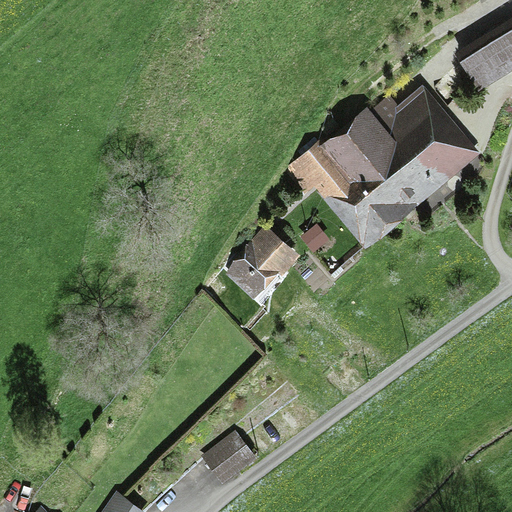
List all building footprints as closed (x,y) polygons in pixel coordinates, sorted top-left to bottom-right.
[(511,63),(511,28),(461,60),(477,85),(511,63)] [(322,142),(288,170),(302,187),(319,173),(372,236),(412,203),(424,217),(475,175),(484,162),(464,138),(457,145),(425,107),(408,121),(388,97),(327,148),(322,142)] [(306,255),(321,244),(310,230),(296,242),(306,255)] [(290,256),(266,234),(229,273),(249,293),(274,267),(277,270),(290,256)] [(253,455),(236,432),(205,455),(222,478),(253,455)] [(140,511),(118,496),(107,511),(140,511)]
